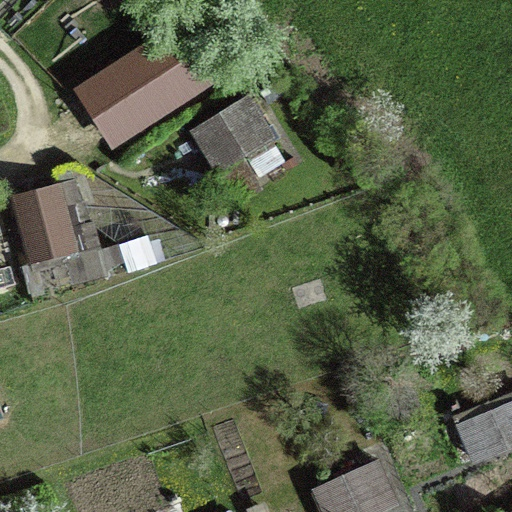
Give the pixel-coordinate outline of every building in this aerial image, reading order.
[(73,90),(112,154),(234,78),(195,14),(73,90)] [(249,97),(189,134),(217,178),(245,161),(258,182),(286,164),(273,143),(276,141),(249,97)] [(11,199),(30,267),(81,254),(68,207),(81,203),(75,182),(11,199)] [(148,238),(100,253),(106,271),(124,265),(127,276),(166,263),(158,240),(149,243),(148,238)] [(0,271),(15,268),(8,240),(0,242),(0,271)] [(7,316),(29,310),(22,285),(0,291),(7,316)] [(511,386),(456,410),(460,418),(455,420),(474,466),(511,449),(511,386)] [(371,511),(400,499),(379,453),(353,464),(351,460),(333,468),(335,473),(311,483),(314,490),(309,492),(317,511),(371,511)] [(216,511),(234,511),(224,487),(209,493),(216,511)] [(273,511),(266,495),(246,504),(249,511),(273,511)]
